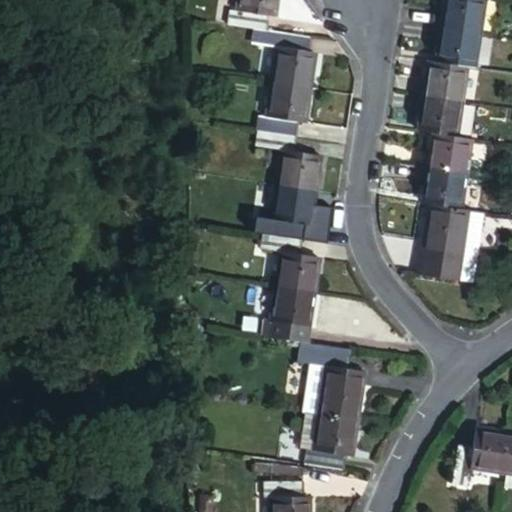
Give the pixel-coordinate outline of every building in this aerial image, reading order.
[(275,0),(236,0),(234,18),(267,22),(272,23),(275,0)] [(475,3),(455,0),(446,0),(441,34),(479,39),(484,4),(475,3)] [(267,22),(234,18),(227,17),(224,35),(264,40),(267,22)] [(474,74),(479,39),(441,34),(437,69),(465,73),(474,74)] [(310,64),(312,47),(273,42),(271,58),(278,59),(310,64)] [(273,92),(308,98),(313,64),(310,64),(278,59),(273,92)] [(465,73),(437,69),(427,68),(422,104),(460,109),(465,73)] [(303,128),(308,98),(273,92),(268,123),(299,128),(303,128)] [(456,144),(460,109),(422,104),(418,138),(432,141),(456,144)] [(299,128),(268,123),(262,122),(259,141),(296,147),(299,128)] [(296,147),(259,141),(257,156),(282,160),(293,162),(296,147)] [(456,144),(432,141),(427,176),(463,181),(468,145),(456,144)] [(293,162),(282,160),(277,194),(313,199),(318,166),(293,162)] [(458,215),(463,181),(427,176),(423,210),(431,211),(458,215)] [(309,232),(313,199),(277,194),(272,226),(303,231),(309,232)] [(458,215),(431,211),(421,281),(471,288),(480,218),(458,215)] [(303,231),(272,226),(263,225),(260,243),(300,249),(303,231)] [(300,249),(260,243),(257,263),(287,267),(297,268),(300,249)] [(297,268),(287,267),(283,296),(317,301),(321,272),(297,268)] [(312,335),(317,301),(283,296),(278,330),(306,334),(312,335)] [(306,334),(278,330),(271,329),(269,346),(304,351),(306,334)] [(325,425),(360,430),(367,382),(333,376),(325,425)] [(510,464),(511,449),(511,428),(482,424),(479,442),(477,459),(510,464)] [(325,425),(321,457),(348,461),(355,462),(360,430),(325,425)] [(474,477),(477,459),(479,442),(463,440),(458,475),(474,477)] [(308,473),(345,479),(348,461),(321,457),(310,455),(308,473)] [(266,510),(272,510),(303,510),(302,494),(266,494),(266,510)]
